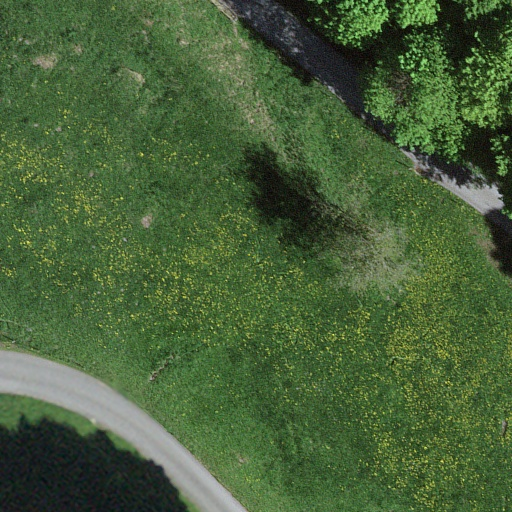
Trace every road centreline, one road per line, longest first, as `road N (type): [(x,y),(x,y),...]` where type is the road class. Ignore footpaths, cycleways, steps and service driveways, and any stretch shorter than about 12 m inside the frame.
road 1 (unclassified): [(247,0),(511,213)]
road 2 (unclassified): [(217,511),(106,408),(62,388),(0,375)]
